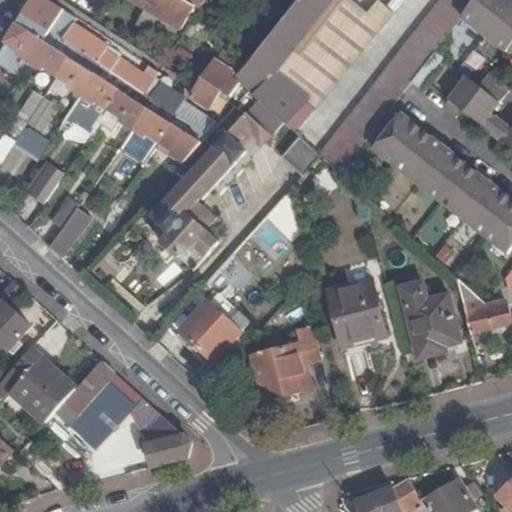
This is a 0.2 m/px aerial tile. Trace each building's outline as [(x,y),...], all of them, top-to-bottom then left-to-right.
[(46,0),(35,0),(25,17),(52,35),(65,43),(75,26),(79,21),(46,0)] [(130,0),(148,11),(179,30),(182,32),(197,9),(193,6),(183,0),(130,0)] [(209,0),(197,0),(193,6),(197,9),(202,12),(209,0)] [(302,0),(240,80),(252,95),(288,128),(307,106),(274,76),(334,0),(347,0),(350,2),(350,0),(302,0)] [(350,0),(350,2),(347,0),(334,0),(274,76),(307,106),(288,128),(298,137),(323,106),(305,90),(368,13),(351,0),(350,0)] [(378,0),(368,13),(305,90),(323,106),(350,74),(344,69),(352,59),(356,62),(395,14),(378,0)] [(447,0),(368,104),(324,159),(345,176),(395,111),(414,87),(438,55),(465,20),(472,11),(458,0),(447,0)] [(511,0),(480,0),(472,11),(465,20),(489,39),(511,56),(511,55),(511,0)] [(148,11),(137,28),(168,47),(179,30),(148,11)] [(22,54),(20,57),(33,65),(47,43),(20,25),(8,45),(12,48),(22,54)] [(65,43),(78,51),(104,68),(129,85),(149,97),(156,85),(152,82),(159,72),(150,66),(143,76),(120,62),(108,53),(111,49),(75,26),(65,43)] [(72,59),(47,43),(33,65),(45,73),(47,69),(60,78),(72,59)] [(22,54),(12,48),(2,63),(24,78),(33,65),(20,57),(22,54)] [(111,49),(108,53),(120,62),(123,57),(111,49)] [(449,64),(438,55),(414,87),(425,96),(449,64)] [(98,76),(72,59),(60,78),(72,86),(70,89),(83,97),(98,76)] [(214,112),(236,76),(218,65),(196,100),(214,112)] [(124,93),(98,76),(83,97),(96,106),(98,103),(111,112),(124,93)] [(458,121),(464,113),(489,132),(499,120),(494,116),(511,93),(493,78),(483,90),(470,80),(445,111),(458,121)] [(166,88),(156,102),(182,119),(211,139),(222,128),(188,105),(189,103),(166,88)] [(149,109),(124,93),(111,112),(102,125),(112,132),(120,121),(134,131),(149,109)] [(34,94),(13,127),(24,134),(29,126),(45,101),(34,94)] [(3,95),(0,99),(0,113),(1,114),(11,99),(3,95)] [(83,97),(70,118),(77,123),(81,117),(99,130),(102,125),(111,112),(98,103),(96,106),(83,97)] [(54,106),(45,101),(29,126),(38,132),(54,106)] [(148,140),(141,150),(153,158),(162,145),(176,127),(149,109),(134,131),(148,140)] [(250,111),(230,133),(250,151),(259,140),(266,147),(277,135),(250,111)] [(419,188),(441,205),(463,223),(485,240),(508,259),(511,252),(511,203),(492,187),(405,118),(377,154),(398,170),(419,188)] [(499,120),(489,132),(502,142),(511,130),(499,120)] [(175,154),(173,157),(186,165),(204,146),(176,127),(162,145),(175,154)] [(27,153),(42,163),(54,144),(29,128),(19,143),(5,134),(0,143),(0,168),(12,177),(27,153)] [(502,142),(511,150),(511,130),(502,142)] [(171,249),(178,255),(182,256),(186,259),(198,246),(211,257),(224,243),(211,230),(221,219),(201,200),(204,197),(206,199),(250,151),(230,133),(156,216),(174,232),(166,241),(170,244),(171,249)] [(300,139),(283,159),(304,179),(322,159),(300,139)] [(35,200),(47,208),(64,183),(52,175),(35,200)] [(286,198),(268,218),(294,242),(312,223),(286,198)] [(71,199),(54,226),(65,234),(83,207),(71,199)] [(113,234),(127,213),(117,206),(103,227),(113,234)] [(65,236),(73,242),(89,218),(82,212),(65,236)] [(213,286),(223,296),(237,283),(226,273),(213,286)] [(487,307),(461,283),(473,337),(511,326),(511,319),(509,307),(488,313),(487,307)] [(14,284),(2,297),(0,299),(0,301),(6,307),(10,311),(26,294),(14,284)] [(332,295),(346,349),(389,339),(375,284),(332,295)] [(424,285),(402,291),(417,355),(440,350),(461,345),(449,298),(429,303),(424,285)] [(183,334),(216,364),(241,336),(230,325),(209,307),(208,306),(183,334)] [(0,344),(11,355),(34,331),(10,311),(6,307),(0,313),(0,344)] [(238,315),(230,325),(241,336),(250,325),(239,314),(238,315)] [(299,346),(254,358),(266,404),(312,391),(306,366),(319,362),(310,331),(296,335),(299,346)] [(440,350),(417,355),(419,361),(441,356),(440,350)] [(0,399),(1,401),(11,391),(48,425),(57,415),(79,392),(34,351),(0,388),(0,399)] [(103,365),(79,392),(57,415),(98,453),(136,412),(154,430),(145,439),(154,470),(189,461),(193,446),(162,418),(103,365)] [(0,466),(13,452),(0,440),(0,466)] [(457,480),(421,503),(427,511),(467,511),(475,507),(457,480)] [(355,511),(412,511),(413,511),(421,503),(407,483),(356,506),(355,511)] [(506,509),(501,511),(511,511),(511,485),(497,499),(506,509)]
